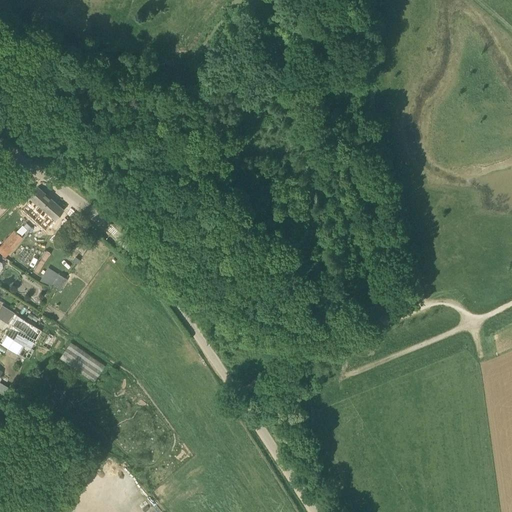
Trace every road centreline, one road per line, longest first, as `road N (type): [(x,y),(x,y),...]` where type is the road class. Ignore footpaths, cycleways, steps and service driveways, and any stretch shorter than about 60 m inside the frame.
road 1 (track): [(237,393),(318,345),(404,313),(416,297),(370,84),(375,0)]
road 2 (unclassified): [(313,511),(171,295),(119,237),(36,171)]
